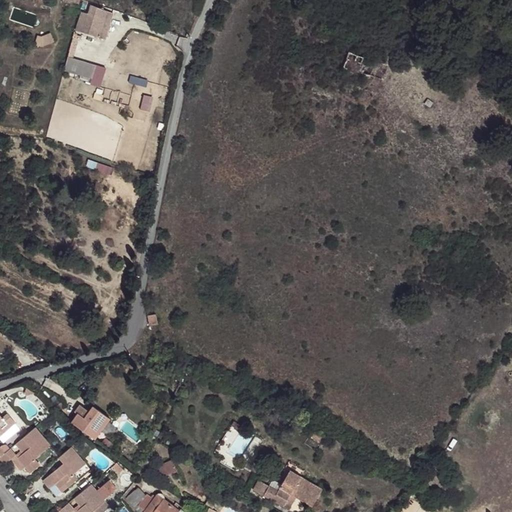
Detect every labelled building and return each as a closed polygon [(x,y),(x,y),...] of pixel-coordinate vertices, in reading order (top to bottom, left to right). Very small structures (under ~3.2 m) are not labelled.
[(82,12),(76,30),(105,39),(113,13),(92,5),(89,14),(82,12)] [(41,38),(37,36),(35,44),(42,46),(54,41),(51,34),(41,38)] [(79,39),(72,37),(64,70),(92,78),(96,65),(73,58),(79,39)] [(53,405),(59,412),(63,408),(61,407),(63,405),(59,400),(53,405)] [(78,414),(72,423),(94,439),(109,418),(93,406),(89,412),(80,405),(75,412),(78,414)] [(0,430),(1,429),(4,432),(10,427),(15,423),(8,414),(2,418),(0,414),(0,430)] [(1,429),(0,430),(0,437),(2,440),(13,431),(10,427),(4,432),(1,429)] [(51,445),(35,427),(16,444),(23,453),(18,458),(25,467),(30,473),(40,465),(35,459),(51,445)] [(314,430),(310,435),(319,441),(322,436),(314,430)] [(106,439),(101,444),(111,452),(116,446),(106,439)] [(77,453),(80,450),(74,444),(71,446),(77,453)] [(77,453),(71,446),(59,457),(63,463),(64,464),(62,466),(61,465),(43,480),(48,486),(54,481),(55,483),(59,488),(65,483),(68,487),(78,479),(73,474),(86,463),(77,453)] [(5,453),(0,456),(0,459),(4,465),(12,458),(15,455),(16,455),(10,448),(5,453)] [(15,455),(12,458),(21,470),(25,467),(18,458),(15,455)] [(158,467),(162,475),(176,469),(171,461),(158,467)] [(119,473),(122,469),(116,463),(113,467),(119,473)] [(296,497),(312,507),(322,489),(290,470),(281,485),(280,487),(280,488),(278,491),(270,486),(261,481),(256,490),(283,507),(292,491),(296,494),(294,496),(296,497)] [(96,491),(91,484),(74,498),(82,507),(76,511),(75,511),(92,511),(105,501),(104,500),(110,494),(112,484),(109,480),(96,491)] [(272,482),(270,486),(278,491),(280,488),(280,487),(281,485),(275,481),(272,482)] [(65,483),(59,488),(62,492),(68,487),(65,483)] [(185,511),(181,509),(179,511),(174,507),(164,499),(164,496),(162,494),(161,494),(160,494),(158,494),(155,497),(152,495),(151,497),(146,494),(145,496),(137,488),(130,501),(138,511),(185,511)] [(296,494),(292,491),(283,507),(289,509),(296,497),(294,496),(296,494)] [(205,504),(212,509),(216,504),(208,499),(205,504)] [(105,501),(92,511),(103,511),(109,507),(109,506),(105,501)] [(74,509),(69,503),(57,511),(71,511),(74,510),(74,509)]
